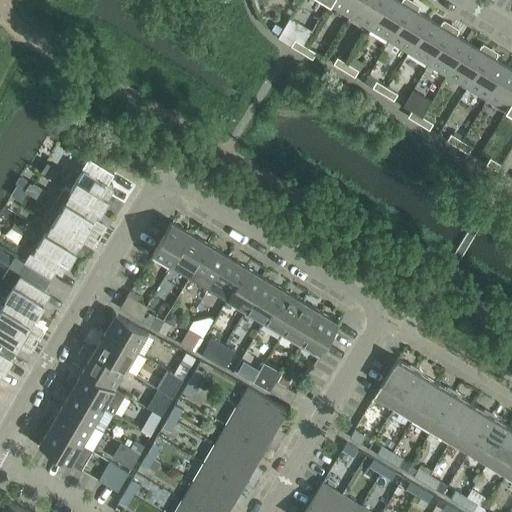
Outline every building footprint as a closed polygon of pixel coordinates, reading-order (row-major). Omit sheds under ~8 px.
[(333,0),(331,5),(350,17),(360,0),(333,0)] [(360,0),(350,17),(370,28),(386,0),(360,0)] [(408,0),(402,0),(401,2),(398,0),(386,0),(370,28),(389,40),(412,2),(408,0)] [(418,12),(420,7),(412,2),(389,40),(409,52),(429,18),(418,12)] [(443,21),(440,25),(429,18),(409,52),(428,64),(451,26),(443,21)] [(457,35),(459,31),(451,26),(428,64),(448,76),(468,42),(457,35)] [(295,39),(291,46),(301,52),(305,46),(295,39)] [(482,44),(479,49),(468,42),(448,76),(467,87),(490,49),(482,44)] [(312,59),(316,53),(316,52),(305,46),(301,52),(312,59)] [(496,59),(498,54),(490,49),(467,87),(487,99),(507,66),(496,59)] [(338,57),(334,64),(344,70),(348,64),(338,57)] [(355,77),(359,70),(348,64),(344,70),(355,77)] [(511,68),(507,66),(487,99),(506,111),(511,101),(511,68)] [(376,81),(373,87),(383,94),(387,87),(376,81)] [(394,100),(398,94),(387,87),(383,94),(394,100)] [(412,110),(408,117),(419,123),(423,117),(412,110)] [(430,130),(434,123),(423,117),(419,123),(430,130)] [(457,124),(447,140),(458,147),(462,140),(468,131),(457,124)] [(469,153),(473,147),(462,140),(458,147),(469,153)] [(100,208),(101,209),(109,196),(108,196),(113,186),(108,183),(114,173),(89,157),(82,169),(84,170),(79,178),(78,178),(70,190),(72,191),(73,191),(100,208)] [(491,158),(487,164),(498,171),(501,164),(491,158)] [(19,176),(15,183),(25,189),(29,182),(19,176)] [(102,234),(106,226),(94,218),(100,208),(73,191),(72,191),(60,212),(101,236),(102,234)] [(75,250),(75,249),(82,239),(94,246),(99,238),(99,239),(101,236),(60,212),(48,232),(47,233),(75,250)] [(172,222),(153,253),(172,264),(191,233),(172,222)] [(53,265),(62,271),(68,261),(69,262),(77,250),(75,249),(75,250),(47,233),(48,232),(46,231),(38,243),(39,244),(34,252),(32,251),(25,263),(47,276),(53,265)] [(191,233),(172,264),(191,275),(209,244),(191,233)] [(209,244),(191,275),(209,287),(228,255),(209,244)] [(228,255),(209,287),(228,298),(246,266),(228,255)] [(16,257),(0,283),(0,290),(9,296),(37,313),(37,314),(38,314),(45,302),(44,301),(50,292),(40,286),(47,276),(25,263),(16,257)] [(246,266),(228,298),(246,309),(265,278),(246,266)] [(265,278),(246,309),(264,320),(283,289),(265,278)] [(283,289),(264,320),(283,331),(302,300),(283,289)] [(140,320),(146,310),(149,306),(128,294),(120,308),(140,320)] [(39,339),(38,339),(43,331),(31,324),(37,314),(37,313),(9,296),(0,311),(0,319),(37,342),(39,339)] [(302,300),(283,331),(301,343),(320,311),(302,300)] [(159,330),(165,320),(146,310),(140,320),(159,330)] [(170,310),(165,320),(175,325),(178,320),(176,314),(170,310)] [(320,354),(339,323),(320,311),(301,343),(320,354)] [(148,332),(116,313),(105,333),(137,351),(148,332)] [(193,320),(190,327),(202,333),(193,349),(196,351),(214,319),(210,317),(193,320)] [(12,355),(18,344),(31,352),(35,344),(36,344),(37,342),(0,319),(0,347),(12,355)] [(167,335),(173,324),(165,320),(159,330),(167,335)] [(181,342),(193,349),(202,333),(190,327),(181,342)] [(137,351),(105,333),(94,351),(126,370),(137,351)] [(211,338),(202,354),(215,361),(224,345),(211,338)] [(224,366),(232,350),(224,345),(215,361),(224,366)] [(0,374),(5,367),(6,368),(13,355),(12,355),(0,347),(0,374)] [(126,370),(94,351),(84,370),(115,388),(126,370)] [(174,373),(184,378),(196,358),(186,352),(174,373)] [(398,358),(374,396),(394,408),(417,370),(398,358)] [(246,359),(238,374),(252,382),(253,381),(259,370),(261,367),(246,359)] [(205,371),(197,367),(190,379),(198,383),(205,371)] [(125,394),(115,388),(84,370),(73,389),(114,413),(125,394)] [(259,370),(253,381),(270,391),(276,380),(259,370)] [(412,419),(436,381),(417,370),(394,408),(412,419)] [(184,378),(174,373),(163,391),(173,397),(184,378)] [(297,392),(288,387),(293,379),(283,373),(278,382),(276,380),(270,391),(291,403),(297,392)] [(184,389),(192,394),(198,383),(190,379),(184,389)] [(431,430),(454,392),(436,381),(412,419),(431,430)] [(287,409),(249,386),(237,406),(276,428),(287,409)] [(114,413),(73,389),(62,407),(93,426),(104,432),(114,413)] [(449,442),(473,403),(454,392),(431,430),(449,442)] [(151,400),(147,407),(152,410),(162,416),(166,409),(151,400)] [(473,403),(449,442),(468,453),(491,415),(473,403)] [(184,409),(176,404),(169,416),(177,421),(184,409)] [(276,428),(237,406),(226,425),(265,447),(276,428)] [(93,426),(62,407),(51,426),(82,444),(93,426)] [(141,428),(151,434),(162,416),(152,410),(141,428)] [(491,415),(468,453),(486,464),(509,426),(491,415)] [(162,428),(170,432),(177,421),(169,416),(162,428)] [(265,447),(226,425),(215,443),(254,466),(265,447)] [(40,445),(82,469),(93,450),(82,444),(51,426),(40,445)] [(511,427),(509,426),(486,464),(505,475),(511,463),(511,427)] [(355,428),(350,437),(362,444),(367,435),(355,428)] [(145,445),(135,439),(130,447),(140,453),(145,445)] [(162,446),(154,441),(147,453),(155,458),(162,446)] [(354,456),(358,449),(347,442),(342,449),(354,456)] [(254,466),(215,443),(205,462),(243,484),(254,466)] [(382,445),(377,453),(388,460),(393,452),(382,445)] [(122,462),(132,468),(140,453),(130,447),(122,462)] [(398,466),(403,458),(393,452),(388,460),(398,466)] [(140,465),(148,470),(155,458),(147,453),(140,465)] [(374,458),(369,466),(380,473),(385,465),(374,458)] [(243,484),(205,462),(194,481),(232,503),(243,484)] [(391,479),(396,471),(385,465),(380,473),(391,479)] [(118,491),(129,472),(120,466),(108,485),(118,491)] [(418,467),(413,475),(425,482),(430,474),(418,467)] [(436,489),(441,481),(430,474),(425,482),(436,489)] [(140,483),(132,479),(125,491),(133,495),(140,483)] [(410,480),(405,489),(417,496),(422,487),(410,480)] [(227,511),(232,503),(194,481),(183,499),(204,511),(227,511)] [(322,482),(304,511),(331,511),(342,494),(322,482)] [(428,503),(433,494),(422,487),(417,496),(428,503)] [(455,490),(451,498),(462,504),(467,497),(455,490)] [(118,503),(127,507),(133,495),(125,491),(118,503)] [(342,494),(331,511),(356,511),(360,505),(342,494)] [(473,511),(478,503),(467,497),(462,504),(473,511)] [(204,511),(183,499),(175,511),(204,511)] [(29,511),(9,501),(2,511),(29,511)] [(448,503),(443,510),(446,511),(457,511),(459,510),(448,503)]
